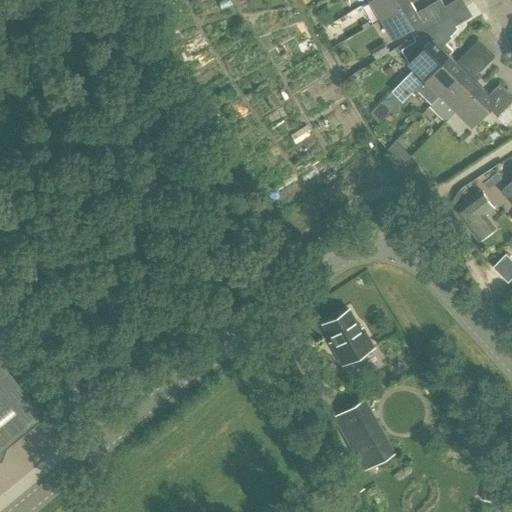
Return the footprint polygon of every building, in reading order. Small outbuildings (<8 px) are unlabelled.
[(379,22),(412,3),(410,0),(373,0),(372,1),(380,15),(376,18),(379,22)] [(412,3),(379,22),(380,25),(384,22),(395,39),(414,28),(418,34),(450,15),(441,0),(437,0),(418,12),(412,3)] [(413,70),(392,91),(404,102),(413,92),(414,92),(450,55),(454,51),(445,42),(458,29),(450,15),(418,34),(414,37),(416,41),(401,49),(410,64),(409,64),(412,66),(413,70)] [(442,96),(488,49),(478,40),(457,61),(450,55),(414,92),(416,94),(419,91),(432,104),(441,95),(442,96)] [(454,113),(481,86),(474,78),(495,57),(488,49),(442,96),(441,95),(432,104),(430,106),(446,122),(454,113)] [(481,86),(454,113),(457,116),(460,113),(473,127),(490,110),(507,126),(511,120),(511,95),(500,84),(490,94),(481,86)] [(511,179),(500,191),(511,202),(511,179)] [(456,208),(463,218),(481,240),(496,228),(485,215),(493,208),(479,190),(459,206),(456,208)] [(511,278),(511,259),(506,253),(493,267),(508,282),(511,278)] [(359,329),(348,309),(322,324),(333,344),(331,345),(341,363),(373,345),(362,327),(359,329)] [(0,360),(0,450),(44,415),(0,360)] [(395,453),(372,412),(364,398),(333,416),(341,430),(364,470),(395,453)] [(331,458),(343,479),(355,472),(342,451),(331,458)]
